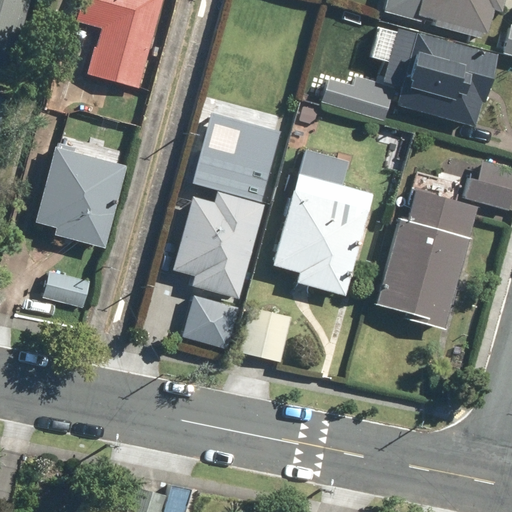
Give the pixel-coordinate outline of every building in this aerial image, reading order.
[(0,0),(0,62),(8,65),(25,0),(0,0)] [(160,0),(96,0),(92,18),(101,20),(88,71),(139,84),(160,0)] [(498,0),(382,0),(381,5),(482,43),(498,0)] [(511,24),(506,23),(498,54),(511,57),(511,24)] [(492,55),(398,26),(383,75),(333,59),(326,83),(394,104),(469,128),(492,55)] [(246,51),(221,45),(211,88),(235,94),(246,51)] [(230,157),(205,151),(187,224),(212,230),(208,243),(256,255),(280,162),(265,158),(268,145),(235,137),(230,157)] [(127,160),(54,143),(37,216),(53,220),(51,230),(108,243),(127,160)] [(349,156),(307,146),(277,259),(301,265),(298,277),(346,289),(372,188),(343,180),(349,156)] [(511,205),(511,163),(481,155),(469,195),(511,208),(511,205)] [(469,195),(422,184),(414,215),(401,212),(377,303),(447,321),(478,199),(469,195)] [(92,278),(52,267),(44,293),(84,305),(92,278)] [(224,304),(189,295),(179,337),(214,346),(224,304)] [(278,367),(288,316),(248,308),(238,359),(278,367)]
